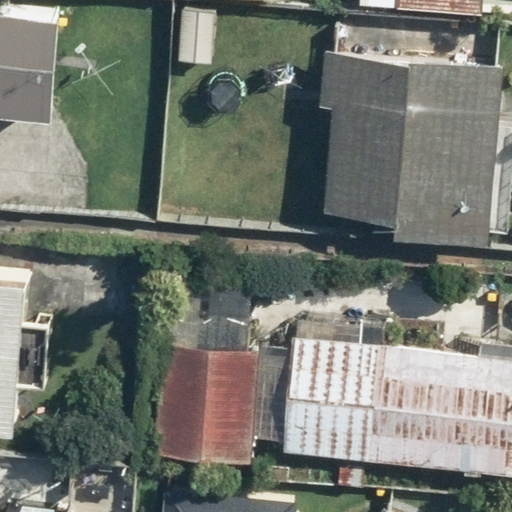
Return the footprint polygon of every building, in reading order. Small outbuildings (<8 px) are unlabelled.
[(59,2),(18,0),(0,0),(0,102),(52,106),(59,2)] [(217,0),(181,0),(179,58),(215,60),(217,0)] [(349,0),(349,6),(479,10),(479,0),(349,0)] [(500,50),(331,41),(322,198),(387,201),(385,229),(490,234),(500,50)] [(0,418),(8,419),(10,371),(46,373),(49,313),(15,312),(17,265),(0,263),(0,418)] [(248,298),(168,292),(156,447),(251,454),(259,342),(245,341),(248,298)] [(511,343),(288,327),(287,347),(264,345),(258,430),(280,432),(280,442),(511,459),(511,343)] [(293,511),(295,486),(166,477),(163,511),(293,511)] [(409,511),(382,492),(366,511),(409,511)]
